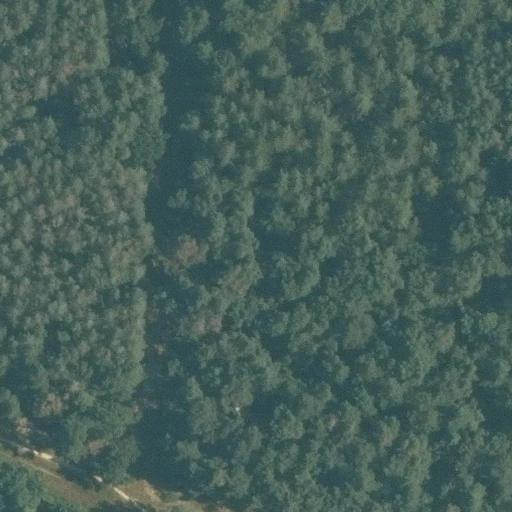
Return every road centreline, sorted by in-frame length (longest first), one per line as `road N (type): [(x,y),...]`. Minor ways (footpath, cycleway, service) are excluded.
road 1 (track): [(172,0),(140,511)]
road 2 (track): [(0,460),(116,511)]
